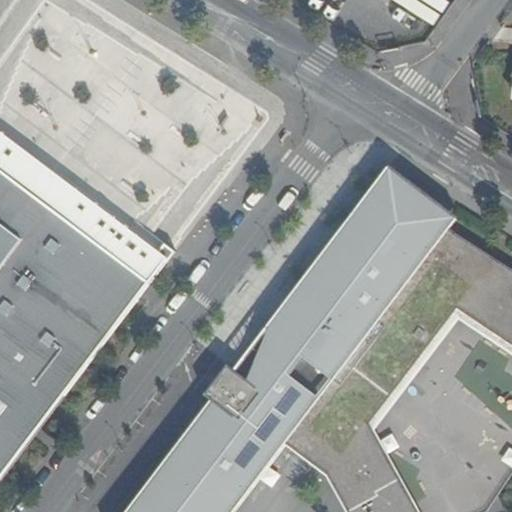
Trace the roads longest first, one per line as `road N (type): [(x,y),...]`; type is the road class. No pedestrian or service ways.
road 1 (residential): [(37,511),(343,102)]
road 2 (tertiary): [(343,102),(511,210)]
road 3 (tertiary): [(405,106),(324,53),(231,17)]
road 4 (unclassified): [(286,65),(315,69),(386,115),(405,106)]
road 5 (residential): [(405,106),(484,0)]
road 6 (tertiary): [(511,173),(405,106)]
